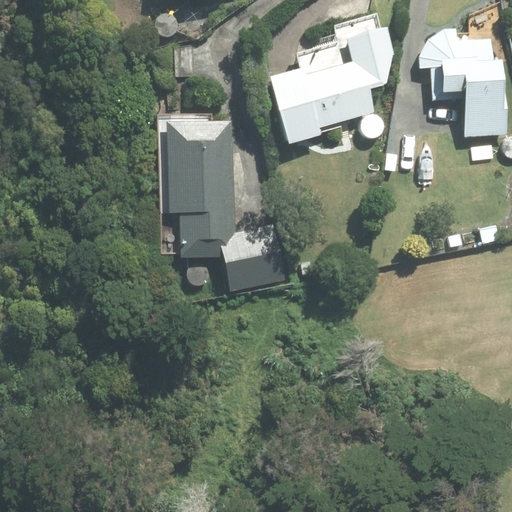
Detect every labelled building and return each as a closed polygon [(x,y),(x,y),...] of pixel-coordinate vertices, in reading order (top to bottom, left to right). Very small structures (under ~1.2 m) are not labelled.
[(366,36),(368,41),(346,47),(352,67),(302,81),(300,73),(268,81),(286,148),(319,139),(317,130),(373,115),(367,92),(385,87),(391,56),(384,31),(366,36)] [(426,43),(417,60),(418,71),(429,71),(431,103),(462,102),(464,139),(504,137),(500,65),(491,65),(490,41),(455,44),(454,31),(442,32),(426,43)] [(165,130),(159,130),(161,212),(167,212),(167,218),(177,218),(177,261),(221,261),(229,295),(284,283),(272,228),(233,237),(231,125),(164,126),(165,130)] [(383,164),(369,162),(368,171),(381,173),(383,164)] [(494,227),(477,232),(481,245),(498,241),(494,227)]
